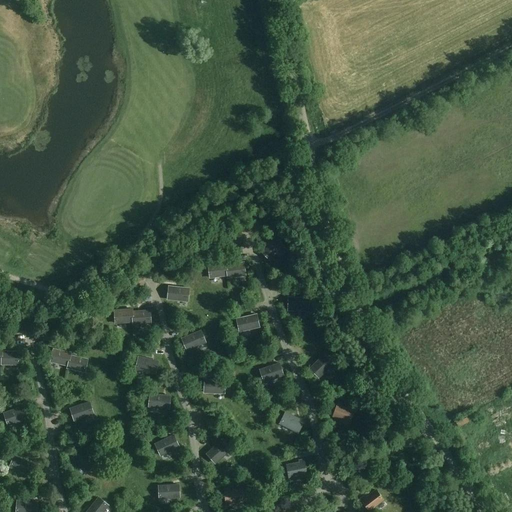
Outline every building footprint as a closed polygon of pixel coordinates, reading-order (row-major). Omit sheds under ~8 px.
[(284,247),(275,237),(261,251),(270,260),(284,247)] [(227,276),(226,265),(226,263),(208,266),(210,278),(227,276)] [(226,265),(227,276),(228,278),(245,276),(243,263),(226,265)] [(189,289),(169,287),(168,300),(187,302),(189,289)] [(308,298),(288,298),(288,311),(308,311),(308,298)] [(133,322),(132,312),(132,310),(115,311),(116,324),(133,322)] [(132,312),(133,322),(133,325),(151,323),(150,311),(132,312)] [(259,327),(256,315),(237,319),(239,332),(259,327)] [(206,343),(201,331),(182,339),(187,351),(206,343)] [(68,366),(70,356),(71,354),(54,350),(51,362),(68,366)] [(19,352),(2,352),(2,362),(2,365),(19,365),(19,352)] [(333,364),(324,354),(310,369),(319,378),(333,364)] [(87,360),(70,356),(68,366),(67,369),(84,373),(87,360)] [(158,361),(139,357),(136,369),(155,374),(158,361)] [(283,376),(279,364),(260,370),(264,382),(283,376)] [(225,381),(205,380),(204,393),(224,394),(225,381)] [(170,397),(150,394),(149,407),(169,409),(170,397)] [(93,414),(89,402),(70,409),(75,421),(93,414)] [(343,404),(338,403),(333,416),(349,423),(354,411),(342,406),(343,404)] [(27,419),(23,407),(4,413),(8,425),(27,419)] [(303,422),(286,413),(280,424),(298,433),(303,422)] [(469,419),(459,423),(461,428),(471,423),(469,419)] [(179,447),(173,435),(155,444),(161,456),(179,447)] [(230,450),(221,441),(207,454),(215,464),(230,450)] [(96,462),(81,449),(73,459),(88,472),(96,462)] [(33,463),(15,455),(10,467),(28,475),(33,463)] [(306,475),(304,460),(298,461),(299,463),(287,465),(289,478),(306,475)] [(179,498),(179,485),(159,486),(159,499),(179,498)] [(230,490),(229,488),(224,489),(226,504),(243,502),(242,489),(230,490)] [(384,501),(376,491),(366,498),(365,496),(361,499),(370,511),(384,501)] [(103,511),(109,506),(99,498),(87,511),(103,511)] [(36,511),(37,502),(17,501),(16,511),(36,511)]
